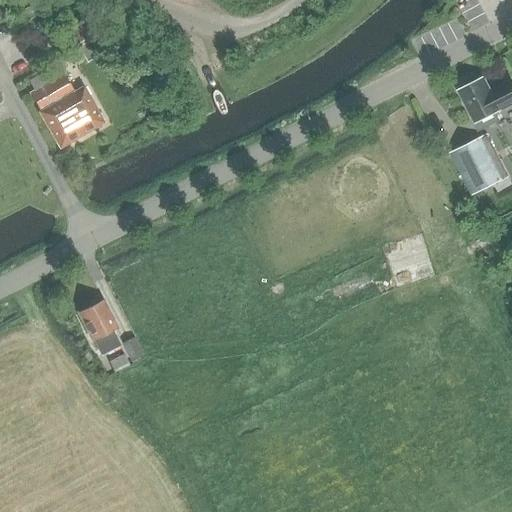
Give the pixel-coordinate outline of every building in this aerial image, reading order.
[(2,0),(0,0),(0,15),(8,12),(2,0)] [(45,0),(35,0),(23,7),(29,17),(49,7),(45,0)] [(83,50),(104,38),(93,18),(72,30),(83,50)] [(26,81),(32,91),(55,77),(50,67),(26,81)] [(58,149),(103,123),(83,88),(73,93),(62,75),(29,93),(39,111),(38,113),(58,149)] [(498,120),(495,113),(511,104),(511,82),(490,93),(483,78),(459,91),(479,130),(498,120)] [(506,176),(485,133),(447,152),(469,194),(506,176)] [(101,300),(97,302),(95,301),(82,307),(82,310),(78,312),(92,342),(94,341),(100,355),(119,346),(112,332),(116,330),(101,300)] [(143,355),(133,337),(121,343),(131,362),(143,355)] [(128,365),(122,355),(108,363),(114,373),(128,365)]
